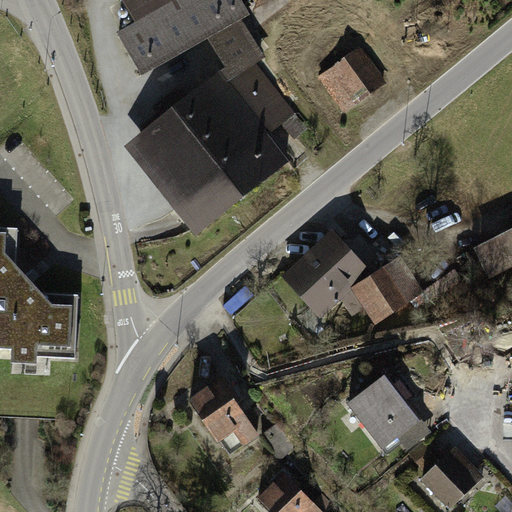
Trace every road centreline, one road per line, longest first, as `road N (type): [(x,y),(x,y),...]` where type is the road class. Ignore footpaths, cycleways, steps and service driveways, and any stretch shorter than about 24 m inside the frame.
road 1 (unclassified): [(511,33),(229,269),(144,352)]
road 2 (tertiary): [(38,4),(83,113),(144,352)]
